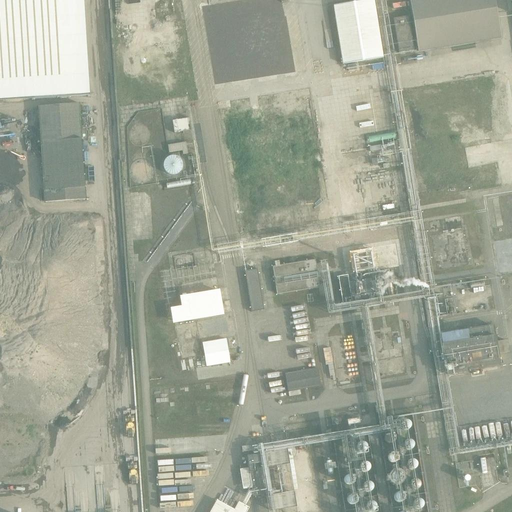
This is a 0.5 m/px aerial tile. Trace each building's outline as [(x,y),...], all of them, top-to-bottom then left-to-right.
[(84,0),(0,0),(0,91),(39,89),(81,86),(91,86),(84,0)] [(231,0),(202,4),(214,85),(294,73),(283,1),(287,0),(231,0)] [(373,0),(367,0),(333,5),(342,64),(383,57),(373,0)] [(494,0),(409,0),(418,52),(501,38),(494,0)] [(413,50),(408,16),(394,19),(399,52),(413,50)] [(495,69),(400,82),(406,123),(501,110),(495,69)] [(299,100),(219,112),(235,219),(243,218),(245,231),(247,231),(246,220),(256,218),(257,229),(266,228),(267,237),(261,238),(262,249),(298,243),(297,233),(295,234),(294,225),(295,225),(281,130),(283,130),(284,137),(304,134),(299,100)] [(80,104),(39,107),(45,205),(87,203),(80,104)] [(190,119),(173,121),(175,133),(192,131),(190,119)] [(150,144),(150,141),(150,138),(149,136),(148,134),(146,132),(143,131),(141,130),(138,130),(136,131),(133,133),(132,135),(130,137),(130,140),(130,143),(131,145),(133,147),(135,149),(137,150),(140,151),(142,150),(145,150),(147,148),(149,146),(150,144)] [(417,140),(423,190),(457,186),(452,147),(456,147),(455,135),(417,140)] [(186,142),(167,145),(169,153),(182,151),(183,155),(188,154),(186,142)] [(482,167),(481,156),(460,158),(461,169),(482,167)] [(183,172),(183,170),(183,167),(182,165),(181,163),(178,161),(176,160),(173,160),(171,161),(168,162),(167,164),(166,167),(165,169),(165,172),(166,174),(168,176),(170,178),(173,178),(175,179),(178,178),(180,177),(182,175),(183,172)] [(152,176),(152,173),(151,170),(149,168),(147,166),(145,165),(142,165),(139,166),(137,167),(135,169),(134,171),(133,174),(134,177),(135,179),(137,181),(139,183),(142,183),(144,183),(147,182),(149,181),(151,178),(152,176)] [(469,171),(471,189),(501,186),(499,168),(469,171)] [(442,212),(444,228),(471,224),(468,208),(442,212)] [(277,294),(319,287),(315,260),(273,267),(277,294)] [(258,269),(245,271),(252,313),(265,311),(261,288),(258,269)] [(342,304),(352,303),(348,275),(338,277),(342,304)] [(225,316),(221,290),(180,297),(181,306),(170,308),(173,324),(225,316)] [(447,375),(501,367),(494,326),(440,334),(447,375)] [(319,369),(285,374),(288,391),(322,385),(319,369)] [(258,454),(247,456),(253,496),(264,495),(258,454)] [(247,511),(249,508),(239,503),(235,510),(217,501),(210,511),(247,511)]
